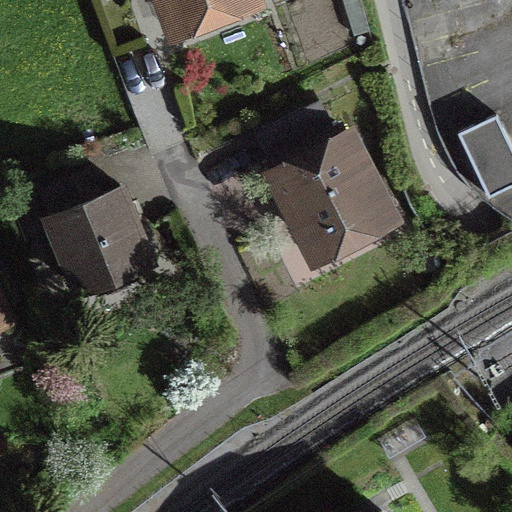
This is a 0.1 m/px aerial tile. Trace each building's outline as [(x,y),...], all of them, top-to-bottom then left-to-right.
[(271,0),(159,0),(176,40),(271,0)] [(511,183),(511,143),(497,114),(459,134),(490,194),(511,183)] [(415,218),(363,121),(268,171),(320,268),(415,218)] [(170,260),(131,180),(47,221),(86,301),(170,260)] [(0,336),(27,326),(0,255),(0,336)]
